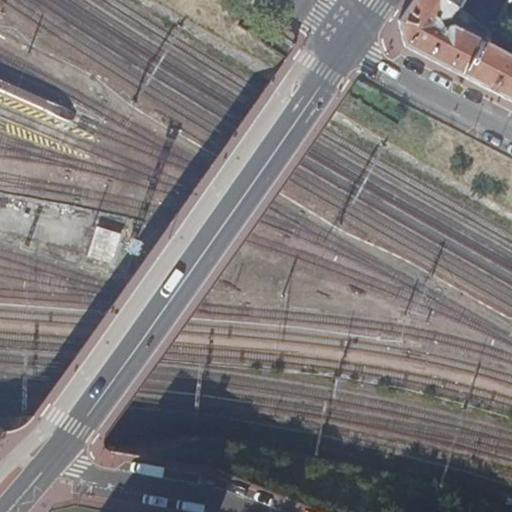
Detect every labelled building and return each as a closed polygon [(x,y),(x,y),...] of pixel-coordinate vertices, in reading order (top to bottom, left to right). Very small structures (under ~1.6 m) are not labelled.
[(455,7),(444,0),(412,0),(411,2),(398,21),(405,47),(463,76),(484,42),(453,25),(441,28),(443,24),(443,22),(440,19),(449,17),(455,7)] [(462,0),(444,0),(455,7),(457,8),(462,0)] [(508,16),(503,13),(499,19),(504,23),(508,16)] [(484,42),(463,76),(481,85),(511,101),(511,57),(492,47),(498,38),(490,34),(484,42)] [(0,229),(0,231),(99,263),(107,236),(8,206),(0,229)]
